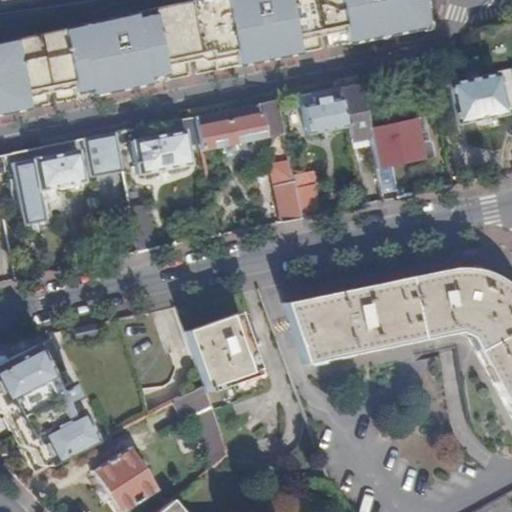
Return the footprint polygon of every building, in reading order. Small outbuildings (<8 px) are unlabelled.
[(206,0),(125,18),(13,41),(15,43),(27,110),(49,105),(47,94),(53,93),(55,104),(140,87),(187,78),(184,64),(191,63),(193,77),(283,59),(320,51),(318,39),(324,38),(327,50),(386,38),(427,30),(421,0),(206,0)] [(27,110),(15,43),(0,46),(0,118),(28,112),(27,110)] [(511,112),(511,86),(509,72),(444,85),(452,127),(503,116),(503,114),(511,112)] [(339,99),(337,89),(325,91),(326,97),(311,100),(312,105),(299,108),(305,136),(346,128),(339,99)] [(368,131),(360,95),(339,99),(346,128),(349,140),(369,137),(368,131)] [(283,135),(276,101),(193,119),(199,146),(200,152),(221,148),(222,154),(233,152),(232,145),(283,135)] [(199,146),(193,119),(181,121),(183,134),(131,144),(137,178),(189,166),(186,149),(199,146)] [(414,121),(368,131),(369,137),(376,171),(422,161),(414,121)] [(114,135),(82,141),(86,165),(118,158),(114,135)] [(82,184),(77,153),(9,166),(21,228),(44,223),(38,198),(41,192),(82,184)] [(291,178),(289,166),(270,170),(274,188),(293,183),(291,178)] [(391,168),(375,172),(380,195),(396,192),(391,168)] [(300,220),(317,216),(311,187),(315,186),(313,174),(291,178),(293,183),(300,220)] [(274,188),(281,223),(300,220),(293,183),(274,188)] [(130,219),(137,254),(155,250),(148,216),(130,219)] [(450,271),(282,306),(303,366),(305,366),(305,365),(455,334),(468,340),(511,419),(511,294),(509,291),(497,281),(489,276),(477,273),(462,270),(450,271)] [(239,316),(184,335),(202,389),(203,391),(258,371),(239,316)] [(96,336),(95,325),(72,329),(74,340),(96,336)] [(12,435),(32,476),(91,446),(76,415),(61,422),(55,410),(73,401),(66,387),(48,396),(42,386),(65,374),(49,342),(0,367),(0,410),(4,418),(2,422),(8,434),(12,435)] [(229,383),(232,394),(259,388),(257,377),(229,383)] [(203,391),(202,389),(173,404),(182,421),(196,414),(206,439),(218,434),(203,391)] [(123,511),(154,492),(127,450),(91,474),(116,511),(123,511)] [(212,469),(226,458),(223,450),(208,464),(212,469)] [(511,511),(511,507),(507,497),(478,511),(511,511)] [(184,511),(175,500),(160,511),(184,511)]
